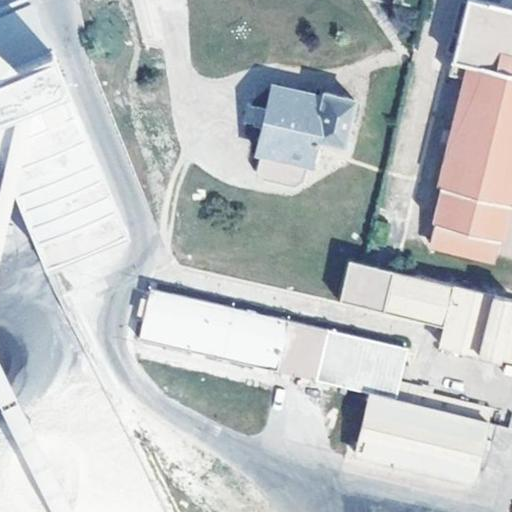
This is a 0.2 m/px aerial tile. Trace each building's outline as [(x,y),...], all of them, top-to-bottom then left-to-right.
[(511,204),(511,7),(483,0),(466,0),(448,73),(465,77),(438,187),(442,188),(428,242),(495,259),(508,204),(511,204)] [(0,17),(9,14),(5,5),(0,7),(0,17)] [(9,14),(0,17),(0,144),(48,260),(123,228),(28,7),(9,14)] [(272,83),(266,106),(263,123),(256,149),(260,150),(256,169),(261,176),(290,183),(298,178),(302,159),(308,160),(314,134),(342,140),(352,97),(324,90),(323,95),(272,83)] [(263,123),(266,106),(253,103),(248,119),(263,123)] [(511,298),(346,259),(337,298),(443,323),(438,343),(511,360),(511,298)] [(386,343),(150,289),(139,337),(375,391),(377,382),(386,343)] [(151,359),(287,389),(290,374),(154,344),(151,359)] [(377,382),(375,391),(374,396),(486,422),(489,408),(377,382)] [(472,481),(486,422),(374,396),(368,395),(355,454),(472,481)]
